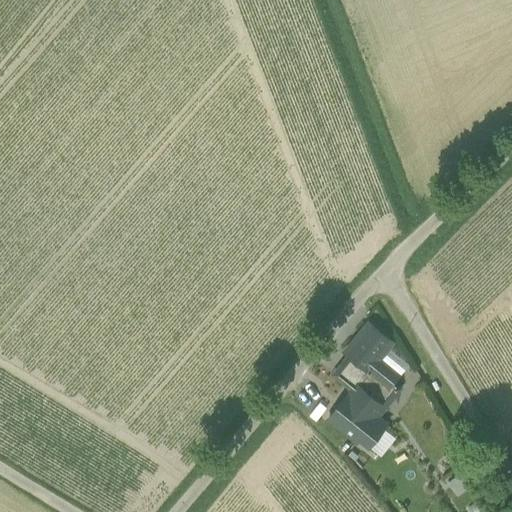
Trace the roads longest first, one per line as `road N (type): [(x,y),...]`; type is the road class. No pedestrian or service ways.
road 1 (unclassified): [(177,511),(382,276)]
road 2 (unclassified): [(382,276),(511,478)]
road 3 (unclassified): [(382,276),(511,148)]
